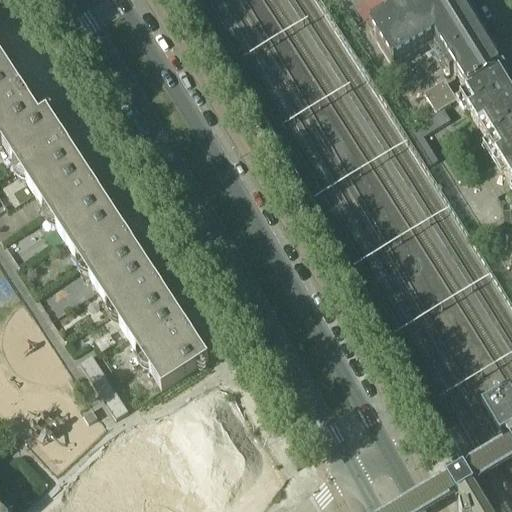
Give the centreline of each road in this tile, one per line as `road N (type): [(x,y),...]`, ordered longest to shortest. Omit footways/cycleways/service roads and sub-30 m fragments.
road 1 (secondary): [(74,0),(356,475)]
road 2 (secondary): [(388,452),(121,0)]
